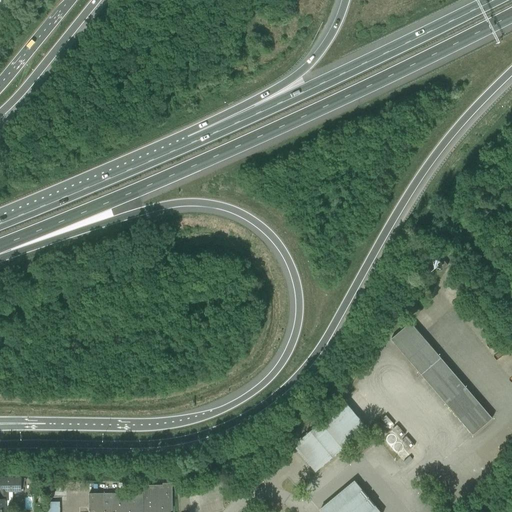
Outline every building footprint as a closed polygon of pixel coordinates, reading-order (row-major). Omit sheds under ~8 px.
[(444,260),(436,266),(439,271),(447,265),(444,260)] [(410,323),(391,339),(394,343),(421,374),(421,375),(440,358),(421,335),(410,323)] [(440,358),(421,375),(472,434),(491,418),(440,358)] [(412,460),(409,457),(403,461),(405,465),(412,460)] [(0,511),(4,511),(4,500),(8,500),(7,491),(21,491),(20,478),(0,478),(0,511)] [(328,511),(389,511),(364,482),(328,511)] [(170,511),(170,485),(143,485),(143,493),(89,493),(88,511),(170,511)] [(62,511),(62,501),(50,501),(49,511),(62,511)]
